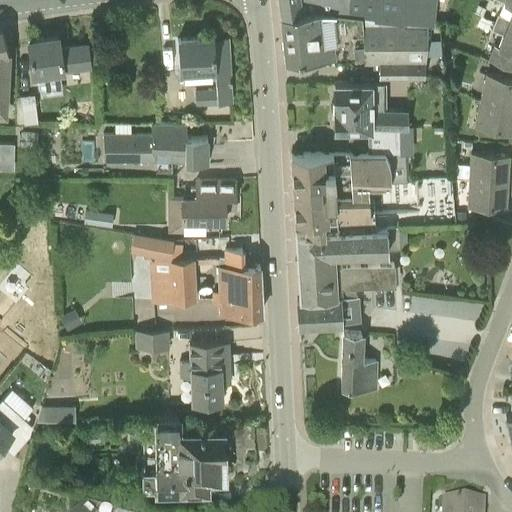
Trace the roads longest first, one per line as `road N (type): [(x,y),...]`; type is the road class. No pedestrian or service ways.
road 1 (tertiary): [(284,455),(256,0)]
road 2 (residential): [(284,455),(474,464)]
road 3 (residential): [(474,464),(476,387),(511,302)]
